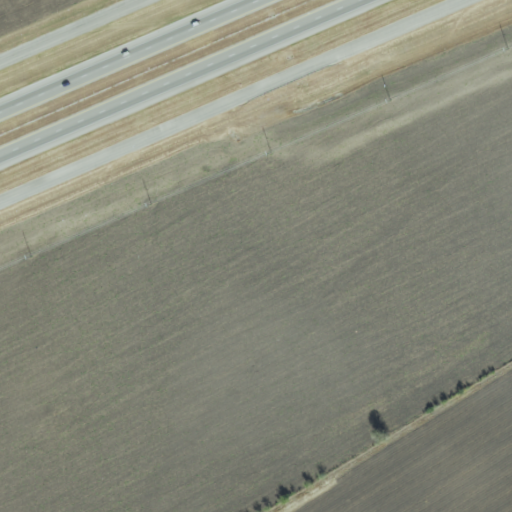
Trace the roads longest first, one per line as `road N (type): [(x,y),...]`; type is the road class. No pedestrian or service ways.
road 1 (tertiary): [(0,205),(473,0)]
road 2 (motorway): [(0,160),(369,0)]
road 3 (motorway): [(266,0),(0,115)]
road 4 (tertiary): [(148,0),(0,64)]
